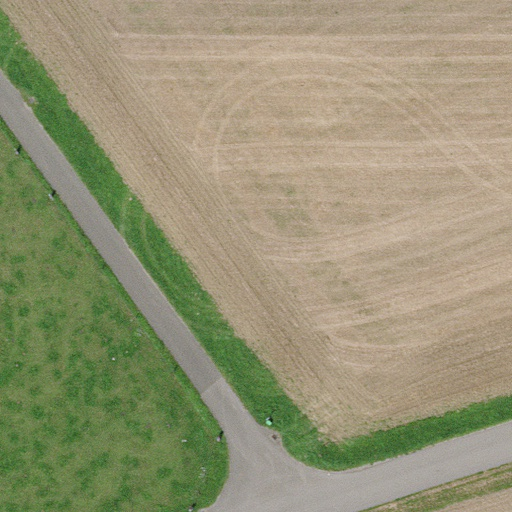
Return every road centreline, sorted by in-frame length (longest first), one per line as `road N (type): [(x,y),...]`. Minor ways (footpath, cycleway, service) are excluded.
road 1 (track): [(298,503),(0,94)]
road 2 (unclassified): [(276,511),(511,443)]
